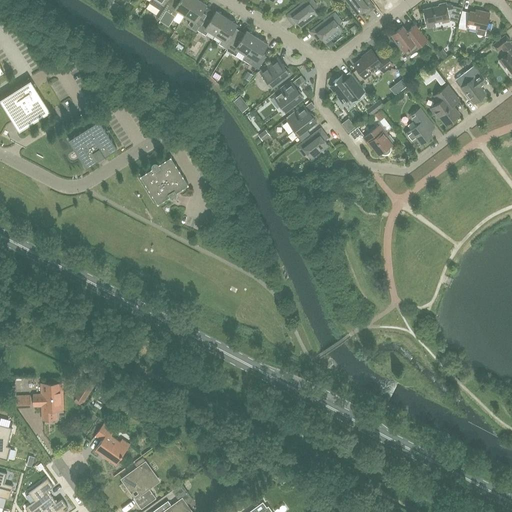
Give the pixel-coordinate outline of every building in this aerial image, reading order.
[(156,19),(159,20),(172,0),(171,2),(168,0),(150,0),(149,3),(159,10),(155,16),(157,17),(156,19)] [(178,11),(185,15),(193,0),(179,0),(177,2),(173,0),(172,0),(159,20),(168,26),(178,11)] [(199,0),(193,0),(185,15),(191,19),(188,24),(196,30),(203,19),(207,13),(202,10),(206,4),(199,0)] [(317,14),(306,0),(305,0),(285,15),(289,21),(293,18),(300,27),(317,14)] [(375,7),(368,0),(345,0),(357,15),(366,8),(369,12),(375,7)] [(118,4),(113,1),(109,6),(108,7),(114,11),(118,4)] [(435,26),(434,22),(441,20),(442,22),(451,20),(457,22),(460,10),(460,8),(454,7),(446,9),(445,3),(438,5),(438,6),(423,9),(427,28),(435,26)] [(203,19),(196,30),(205,35),(209,30),(215,34),(226,17),(216,10),(208,22),(203,19)] [(469,11),(469,12),(462,10),(461,11),(458,27),(466,29),(466,27),(477,29),(477,27),(486,29),(489,13),(480,11),(479,13),(469,11)] [(342,30),(338,24),(342,21),(335,12),(330,15),(309,31),(314,37),(318,34),(325,43),(342,30)] [(218,44),(227,49),(234,39),(229,36),(237,24),(226,17),(215,34),(222,39),(218,44)] [(427,40),(418,28),(415,24),(406,31),(402,25),(394,32),(393,38),(407,56),(427,40)] [(239,42),(234,39),(227,49),(226,50),(235,56),(239,50),(246,54),(257,37),(246,30),(239,42)] [(510,41),(505,35),(493,44),(497,51),(501,47),(506,54),(502,57),(507,63),(505,65),(511,73),(511,72),(511,46),(509,42),(510,41)] [(257,37),(246,54),(242,59),(258,69),(264,58),(260,55),(267,44),(257,37)] [(372,70),(377,65),(382,72),(393,64),(385,54),(378,59),(371,49),(364,54),(365,55),(353,64),(364,78),(373,71),(372,70)] [(441,49),(437,53),(442,59),(446,56),(441,49)] [(480,52),(473,57),(476,61),(483,56),(480,52)] [(272,86),(274,84),(289,73),(283,66),(284,65),(282,63),(281,64),(277,59),(261,72),(272,86)] [(487,82),(484,79),(475,66),(470,70),(472,73),(464,79),(467,82),(461,87),(473,103),(477,99),(479,100),(483,97),(483,95),(485,94),(480,88),(487,82)] [(351,102),(358,96),(364,92),(350,75),(345,79),(342,74),(334,80),(337,84),(331,88),(343,103),(349,98),(351,102)] [(445,81),(439,74),(435,77),(441,85),(445,81)] [(301,75),(291,83),(274,95),(282,106),(282,105),(285,106),(287,108),(302,97),(296,90),(297,89),(296,87),(305,80),(301,75)] [(403,77),(389,87),(395,94),(408,83),(403,77)] [(19,130),(51,110),(36,88),(31,79),(0,98),(0,99),(13,120),(19,130)] [(458,101),(455,97),(446,85),(434,95),(439,101),(430,108),(437,116),(439,115),(446,124),(459,114),(452,105),(458,101)] [(375,103),(378,108),(383,104),(380,100),(375,103)] [(311,113),(309,111),(315,107),(311,101),(304,106),(287,119),(288,120),(284,124),(291,132),(293,130),(297,135),(301,132),(306,128),(315,121),(310,114),(311,113)] [(375,103),(367,109),(371,114),(378,108),(375,103)] [(411,142),(417,138),(421,143),(432,134),(425,126),(431,122),(420,108),(409,116),(416,125),(404,134),(411,142)] [(379,120),(384,116),(379,110),(374,114),(379,120)] [(354,127),(348,118),(341,124),(347,132),(354,127)] [(84,165),(85,167),(96,161),(116,148),(99,120),(68,139),(84,165)] [(363,137),(368,144),(369,144),(370,144),(371,143),(379,154),(380,152),(382,154),(385,154),(387,154),(389,152),(391,150),(391,147),(390,145),(391,144),(385,136),(387,135),(379,125),(363,137)] [(302,156),(307,153),(311,158),(328,145),(321,136),(325,133),(320,128),(299,144),(295,147),(302,156)] [(301,132),(297,135),(301,140),(310,133),(306,128),(301,132)] [(266,129),(259,135),(263,140),(270,134),(266,129)] [(140,175),(158,203),(167,197),(169,196),(170,197),(172,197),(174,198),(175,197),(176,196),(176,194),(176,191),(188,184),(171,155),(159,163),(157,162),(155,162),(154,162),(153,162),(152,163),(152,164),(151,166),(152,167),(140,175)] [(88,378),(81,389),(76,397),(83,401),(95,382),(88,378)] [(62,409),(61,383),(41,384),(42,395),(33,395),(33,405),(42,405),(42,419),(54,419),(54,409),(62,409)] [(95,389),(98,391),(107,397),(111,391),(98,384),(95,389)] [(15,406),(30,405),(30,395),(15,395),(15,406)] [(94,450),(115,464),(128,446),(120,440),(118,443),(109,437),(114,429),(104,422),(96,434),(102,438),(94,450)] [(0,457),(7,460),(10,447),(7,446),(12,428),(0,424),(0,457)] [(155,498),(151,493),(148,487),(158,480),(144,462),(121,478),(129,489),(134,486),(139,493),(132,498),(140,508),(155,498)] [(0,470),(0,489),(11,492),(13,485),(4,483),(7,473),(0,470)] [(34,500),(25,507),(29,511),(30,511),(52,496),(48,490),(53,486),(47,478),(28,492),(34,500)] [(190,511),(185,505),(193,499),(187,490),(182,483),(172,490),(179,500),(171,506),(167,500),(150,511),(162,511),(163,511),(190,511)] [(0,496),(9,499),(11,492),(11,493),(11,492),(0,489),(0,496)] [(52,496),(30,511),(42,511),(43,511),(64,511),(66,511),(64,509),(68,506),(62,498),(56,502),(52,496)] [(261,511),(267,507),(263,501),(247,511),(261,511)] [(225,506),(217,511),(236,511),(230,503),(225,506)]
